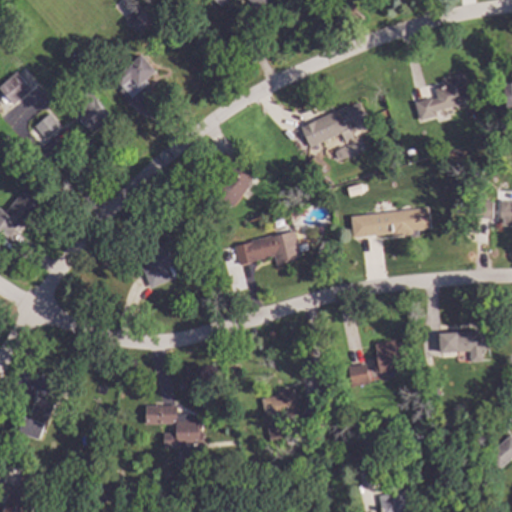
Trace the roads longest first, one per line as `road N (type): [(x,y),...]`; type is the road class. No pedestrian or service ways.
road 1 (residential): [(511,8),(382,32),(245,99),(129,183),(32,306)]
road 2 (residential): [(511,277),(387,281),(144,345),(87,336),(32,306)]
